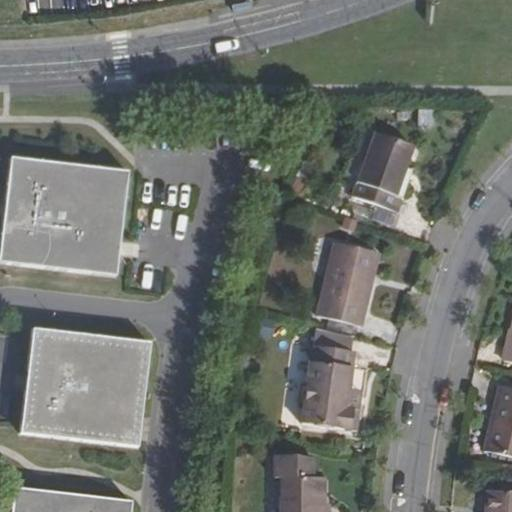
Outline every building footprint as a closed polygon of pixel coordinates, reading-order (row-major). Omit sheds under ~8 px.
[(410,148),(374,136),(352,198),(394,213),(409,171),(403,169),(410,148)] [(121,183),(5,169),(0,208),(0,274),(109,288),(121,183)] [(364,282),(371,253),(333,244),(315,318),(359,328),(369,283),(364,282)] [(375,255),(371,253),(364,282),(369,283),(375,255)] [(266,317),(250,314),(247,328),(263,331),(266,317)] [(352,352),(355,339),(320,331),(317,345),(352,352)] [(147,355),(30,342),(19,445),(136,459),(147,355)] [(356,353),(352,352),(317,345),(316,345),(302,423),(354,432),(357,411),(346,410),(349,390),(356,353)] [(508,389),(500,387),(485,452),(511,458),(511,376),(511,377),(508,389)] [(346,410),(357,411),(360,392),(349,390),(346,410)] [(322,511),(322,506),(323,479),(313,479),(313,459),(299,457),(277,457),(277,479),(280,479),(281,479),(280,511),(322,511)] [(126,511),(127,501),(10,488),(7,511),(126,511)] [(511,511),(511,494),(487,491),(484,511),(511,511)]
